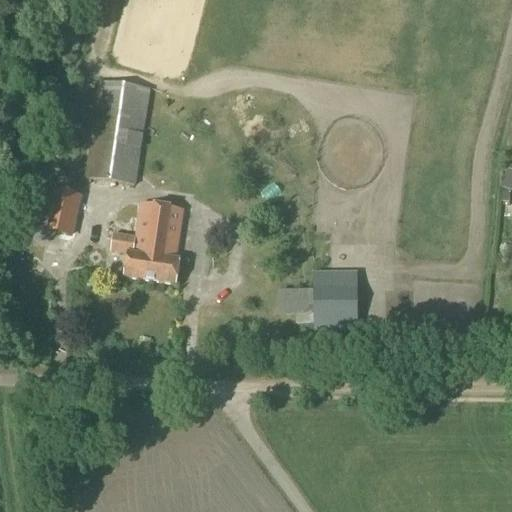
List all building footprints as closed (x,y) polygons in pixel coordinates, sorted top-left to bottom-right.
[(134,188),(148,92),(100,85),(86,181),(134,188)] [(74,207),(51,201),(42,241),(65,246),(74,207)] [(110,254),(128,257),(124,280),(176,288),(180,263),(174,263),(182,213),(142,207),(134,257),(133,257),(136,241),(113,238),(110,254)] [(263,251),(248,253),(249,266),(264,265),(263,251)] [(279,295),(279,317),(314,316),(314,334),(358,333),(357,275),(314,276),(314,294),(279,295)]
